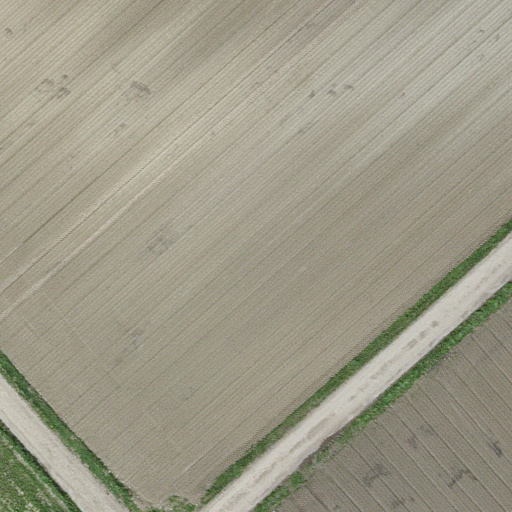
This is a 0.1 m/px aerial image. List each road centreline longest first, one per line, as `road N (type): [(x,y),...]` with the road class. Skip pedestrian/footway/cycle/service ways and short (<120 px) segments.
road 1 (track): [(239,511),(511,275)]
road 2 (track): [(0,397),(103,511)]
